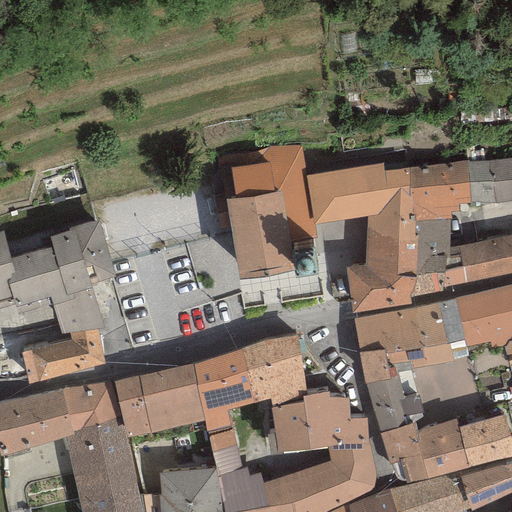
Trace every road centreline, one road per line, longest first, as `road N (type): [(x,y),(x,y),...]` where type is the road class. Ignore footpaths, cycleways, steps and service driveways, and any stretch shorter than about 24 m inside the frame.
road 1 (residential): [(0,381),(511,271)]
road 2 (residential): [(511,454),(391,479),(311,511)]
